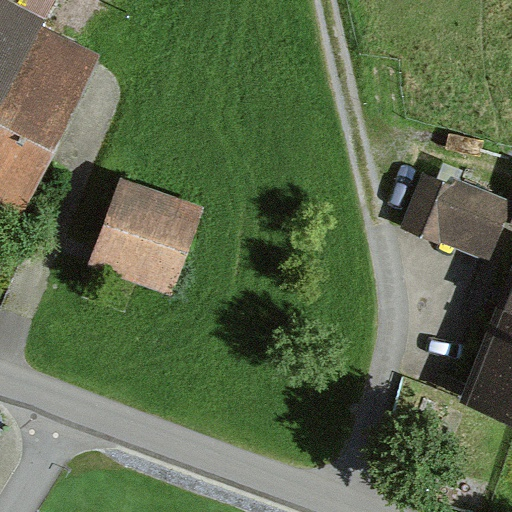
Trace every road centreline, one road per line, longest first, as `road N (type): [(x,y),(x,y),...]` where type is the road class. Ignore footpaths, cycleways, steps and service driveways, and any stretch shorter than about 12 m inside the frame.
road 1 (track): [(325,0),(391,299),(384,368),(349,506)]
road 2 (residential): [(362,511),(78,407)]
road 3 (residential): [(13,511),(78,407)]
